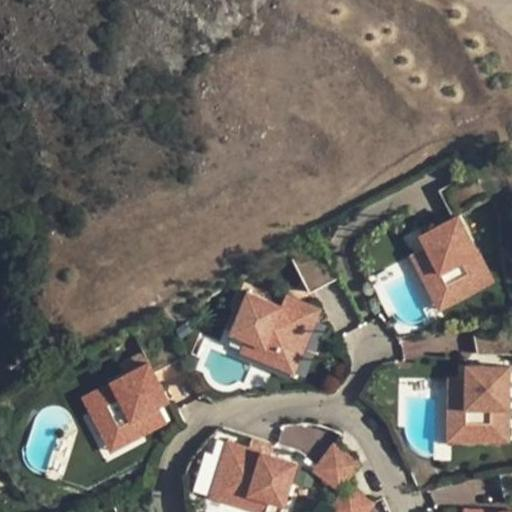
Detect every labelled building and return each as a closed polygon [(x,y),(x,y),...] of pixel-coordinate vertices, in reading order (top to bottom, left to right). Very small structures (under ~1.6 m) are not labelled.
[(440,191),(455,218),(487,201),(473,173),(440,191)] [(482,269),(455,218),(448,221),(454,231),(443,236),(439,226),(422,235),(428,245),(442,272),(428,279),(440,301),(472,284),(468,277),(482,269)] [(454,231),(448,221),(439,226),(443,236),(454,231)] [(339,277),(321,244),(292,259),(309,293),(339,277)] [(490,283),(482,269),(468,277),(472,284),(440,301),(428,279),(442,272),(428,245),(407,256),(436,312),(490,283)] [(278,312),(280,307),(246,293),(229,333),(243,339),(278,353),(281,348),(300,355),(312,326),(318,311),(299,303),(293,318),(278,312)] [(293,318),(299,303),(284,297),(280,307),(278,312),(293,318)] [(158,308),(130,323),(144,351),(155,372),(184,357),(158,308)] [(511,318),(472,326),(478,356),(511,358),(511,318)] [(293,374),(300,355),(281,348),(278,353),(243,339),(238,351),(274,365),(293,374)] [(155,372),(144,351),(124,362),(129,372),(97,388),(105,403),(97,406),(115,439),(137,427),(132,418),(158,405),(169,399),(161,383),(151,388),(146,379),(156,374),(155,372)] [(505,369),(491,368),(491,380),(480,379),(480,368),(462,367),(462,378),(460,408),(450,408),(448,432),(459,433),(485,434),(485,427),(502,428),(505,369)] [(491,368),(480,368),(480,379),(491,380),(491,368)] [(161,383),(156,374),(146,379),(151,388),(161,383)] [(460,408),(462,378),(444,377),(440,440),(458,441),(485,443),(501,444),(502,428),(485,427),(485,434),(459,433),(448,432),(450,408),(460,408)] [(105,403),(97,388),(84,396),(111,449),(167,420),(158,405),(132,418),(137,427),(115,439),(97,406),(105,403)] [(359,462),(333,443),(314,469),(340,488),(359,462)] [(247,450),(228,444),(221,464),(217,479),(236,485),(234,491),(250,496),(269,502),(285,507),(297,465),(262,454),(260,459),(246,455),(247,450)] [(262,454),(247,450),(246,455),(260,459),(262,454)] [(511,470),(496,473),(502,506),(511,504),(511,470)] [(236,485),(217,479),(211,498),(257,511),(265,511),(269,502),(250,496),(234,491),(236,485)] [(365,511),(374,501),(348,482),(329,508),(334,511),(365,511)] [(149,511),(139,489),(109,502),(113,511),(149,511)]
